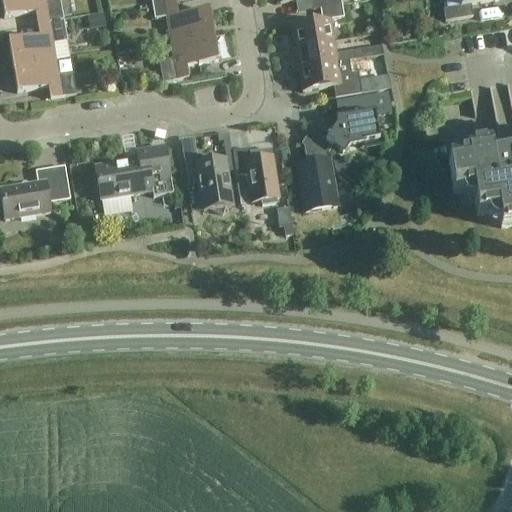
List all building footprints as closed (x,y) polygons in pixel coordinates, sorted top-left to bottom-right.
[(35,15),(37,27),(63,22),(59,1),(45,3),(44,0),(0,0),(3,20),(35,15)] [(150,0),(152,10),(176,6),(174,0),(150,0)] [(278,0),(279,6),(311,1),(312,13),(319,12),(341,8),(339,0),(278,0)] [(444,24),(472,20),(470,8),(499,3),(498,0),(441,0),(443,12),(442,12),(444,24)] [(166,20),(170,45),(213,38),(209,12),(178,18),(176,6),(152,10),(154,22),(166,20)] [(291,28),(295,51),(333,44),(330,22),(343,20),(341,8),(319,12),(321,23),(291,28)] [(105,30),(103,16),(87,19),(89,31),(105,30)] [(8,47),(12,70),(55,62),(56,62),(69,60),(67,44),(63,22),(37,27),(39,38),(7,44),(8,46),(8,47)] [(400,31),(390,24),(385,32),(395,39),(400,31)] [(217,64),(213,38),(170,45),(173,61),(158,64),(162,86),(188,81),(186,69),(217,64)] [(295,51),(298,72),(349,64),(355,63),(353,53),(335,56),(333,44),(295,51)] [(353,53),(355,63),(369,60),(368,51),(353,53)] [(80,77),(73,78),(72,76),(58,78),(55,62),(12,70),(16,96),(47,90),(49,102),(76,98),(75,93),(82,93),(80,77)] [(298,72),(302,95),(333,90),(334,101),(361,96),(358,75),(351,76),(349,64),(298,72)] [(342,120),(347,148),(379,142),(375,119),(390,116),(387,96),(356,102),(358,118),(342,120)] [(301,146),(303,148),(306,167),(297,168),(304,215),(337,209),(329,163),(328,163),(327,156),(330,152),(308,136),(301,146)] [(172,197),(169,180),(164,150),(145,153),(139,161),(138,162),(138,159),(123,161),(123,165),(94,170),(97,188),(98,188),(101,203),(152,195),(153,200),(172,197)] [(492,168),(489,150),(465,154),(467,161),(447,164),(453,197),(472,193),(476,218),(497,215),(500,230),(511,228),(511,173),(511,165),(492,168)] [(232,154),(236,179),(246,177),(251,206),(278,201),(272,160),(251,163),(249,151),(232,154)] [(201,158),(183,160),(188,188),(199,186),(203,214),(208,213),(223,218),(225,211),(231,210),(224,166),(202,169),(201,158)] [(37,186),(0,191),(0,198),(4,223),(50,216),(49,206),(70,202),(64,169),(35,174),(37,186)]
